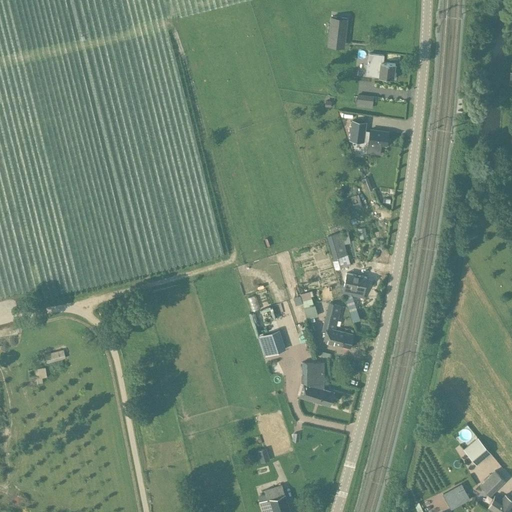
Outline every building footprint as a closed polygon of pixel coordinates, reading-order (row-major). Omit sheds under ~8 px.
[(331,16),(328,44),(344,46),(347,18),(331,16)] [(394,79),(395,64),(383,63),(383,56),(368,54),(366,72),(379,74),(379,77),(394,79)] [(357,106),(373,108),(374,97),(358,95),(357,106)] [(352,121),(350,140),(364,141),(364,140),(369,140),(369,142),(368,142),(366,152),(380,154),(382,144),(387,145),(388,132),(370,130),(370,133),(365,132),(366,123),(352,121)] [(350,196),(353,211),(362,209),(359,194),(350,196)] [(327,236),(334,259),(347,255),(341,232),(327,236)] [(347,273),(344,286),(346,286),(345,291),(345,293),(350,294),(362,296),(363,295),(364,290),(367,277),(347,273)] [(319,315),(311,290),(300,294),(308,319),(319,315)] [(247,297),(253,310),(261,307),(256,294),(247,297)] [(296,304),(303,302),(301,295),(294,296),(296,304)] [(354,334),(336,329),(342,306),(329,302),(322,331),(328,333),(326,342),(350,348),(354,334)] [(262,309),(267,320),(276,316),(271,305),(262,309)] [(279,330),(260,336),(266,355),(285,349),(279,330)] [(64,350),(44,354),(47,364),(48,363),(50,370),(62,367),(60,360),(66,358),(64,350)] [(304,384),(300,396),(305,398),(330,405),(334,392),(322,388),(324,383),(324,362),(302,362),(303,374),(302,374),(302,384),(304,384)] [(44,367),(28,371),(32,385),(41,383),(40,378),(46,377),(44,367)] [(478,464),(492,452),(479,436),(464,448),(478,464)] [(258,452),(261,460),(268,457),(265,449),(258,452)] [(497,469),(507,478),(510,475),(501,465),(497,469)] [(490,496),(505,480),(495,470),(480,486),(490,496)] [(290,511),(281,484),(264,490),(268,500),(259,502),(262,511),(290,511)] [(469,499),(461,484),(452,489),(460,504),(469,499)] [(511,511),(511,499),(506,495),(502,500),(495,495),(488,506),(495,511),(511,511)]
